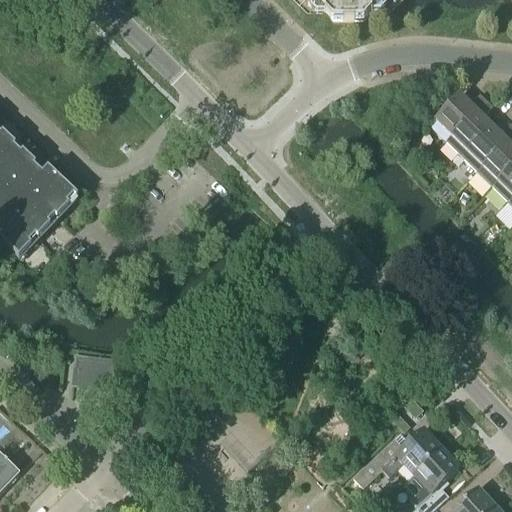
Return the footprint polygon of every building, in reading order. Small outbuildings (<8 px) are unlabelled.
[(311,0),(325,13),(325,17),(333,26),(364,25),(372,17),(372,12),(383,0),(311,0)] [(480,114),(486,107),(479,100),(473,107),(480,114)] [(452,142),(477,117),(460,101),(435,126),(451,141),(452,142)] [(486,107),(480,114),(485,119),(491,112),(486,107)] [(457,169),(493,133),(477,117),(452,142),(451,141),(445,147),(458,159),(452,164),(457,169)] [(478,178),(508,147),(493,133),(457,169),(459,170),(464,165),(478,178)] [(0,247),(19,265),(31,252),(29,250),(36,243),(38,245),(50,232),(48,230),(57,222),(59,223),(69,212),(67,210),(74,203),(76,205),(78,204),(48,175),(39,185),(30,176),(35,170),(22,158),(20,160),(13,154),(15,152),(3,140),(1,142),(0,140),(0,247)] [(493,193),(498,187),(511,172),(511,151),(508,147),(478,178),(493,193)] [(508,208),(511,203),(511,172),(498,187),(493,193),(508,208)] [(111,395),(113,395),(116,369),(77,364),(74,391),(76,391),(76,389),(111,393),(111,395)] [(358,478),(353,483),(362,493),(367,488),(381,475),(387,481),(389,483),(395,477),(404,469),(414,480),(440,456),(423,437),(409,450),(404,455),(395,444),(358,478)] [(438,511),(439,511),(429,501),(440,492),(458,475),(440,456),(414,480),(403,490),(414,501),(409,505),(413,509),(415,511),(438,511)] [(0,497),(1,498),(19,480),(14,475),(0,461),(0,497)] [(492,511),(477,496),(467,505),(459,511),(492,511)]
